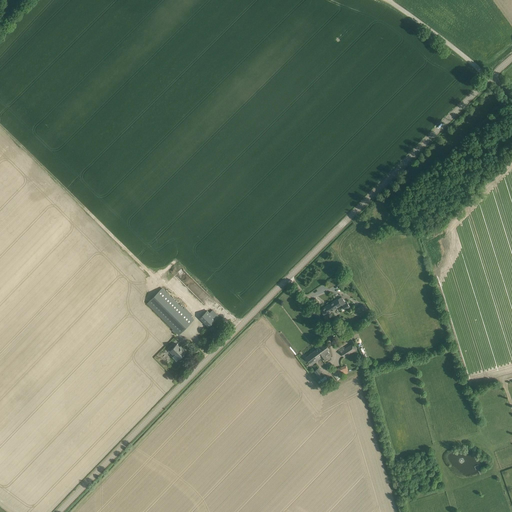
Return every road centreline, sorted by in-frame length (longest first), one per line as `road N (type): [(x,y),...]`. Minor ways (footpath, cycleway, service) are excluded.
road 1 (unclassified): [(59,511),(289,279)]
road 2 (unclassified): [(289,279),(492,75)]
road 3 (track): [(488,79),(385,0)]
